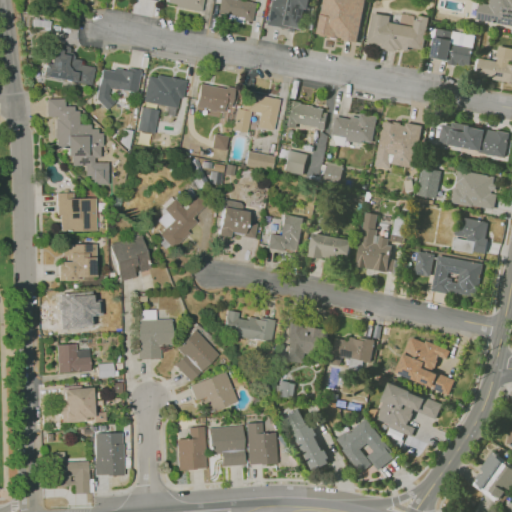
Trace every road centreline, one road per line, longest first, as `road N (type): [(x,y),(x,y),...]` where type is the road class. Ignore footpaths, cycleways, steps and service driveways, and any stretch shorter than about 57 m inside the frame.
road 1 (residential): [(6,0),(20,102),(28,511)]
road 2 (residential): [(511,106),(104,30)]
road 3 (residential): [(503,328),(214,272)]
road 4 (tertiary): [(511,280),(497,369),(477,423),(436,484)]
